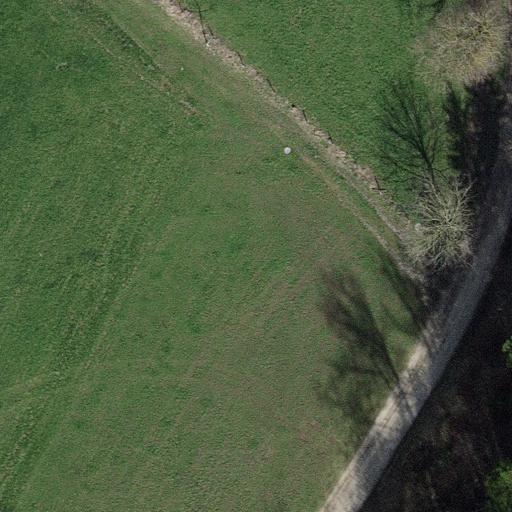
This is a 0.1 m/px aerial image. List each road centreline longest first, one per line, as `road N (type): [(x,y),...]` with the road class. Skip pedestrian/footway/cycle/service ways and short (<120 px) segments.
road 1 (track): [(511,67),(492,206),(460,310),(354,511)]
road 2 (track): [(460,310),(307,147),(193,67)]
